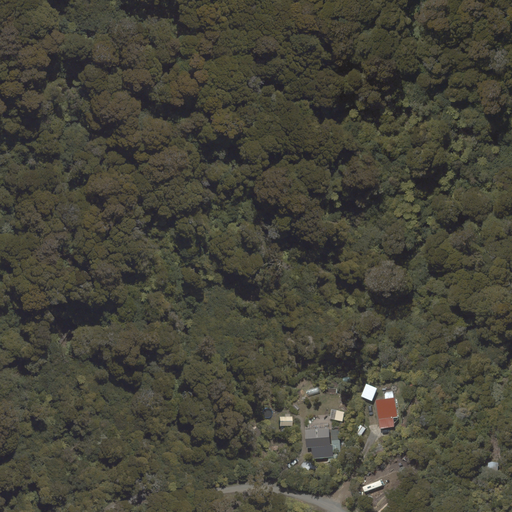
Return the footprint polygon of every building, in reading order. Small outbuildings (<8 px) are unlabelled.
[(372,401),(377,388),(366,384),(361,396),(372,401)] [(320,393),(318,387),(306,390),(308,396),(320,393)] [(376,400),(380,429),(394,426),(393,418),(398,417),(395,397),(376,400)] [(342,421),(344,412),(332,409),(329,418),(342,421)] [(292,426),(292,416),(280,417),(280,426),(292,426)] [(360,437),(366,428),(360,425),(355,433),(360,437)] [(329,430),(328,428),(305,430),(306,448),(311,448),(312,459),(333,457),(333,453),(340,452),(339,429),(329,430)]
